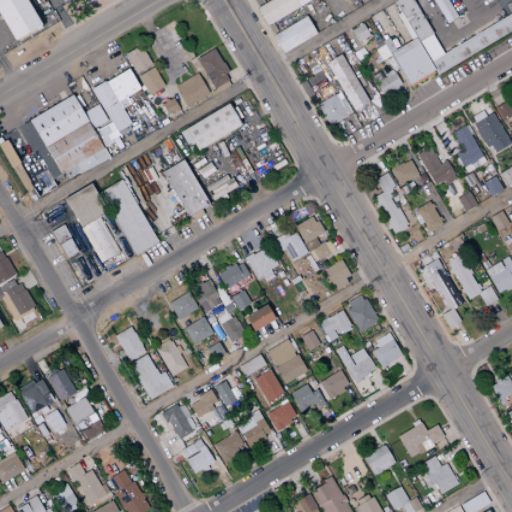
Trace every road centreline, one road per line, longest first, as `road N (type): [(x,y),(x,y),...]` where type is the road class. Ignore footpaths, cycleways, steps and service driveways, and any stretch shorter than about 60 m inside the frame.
road 1 (residential): [(511,58),(0,360)]
road 2 (tertiary): [(221,0),(511,488)]
road 3 (residential): [(0,197),(185,511)]
road 4 (residential): [(511,327),(203,511)]
road 5 (tertiary): [(0,96),(158,0)]
